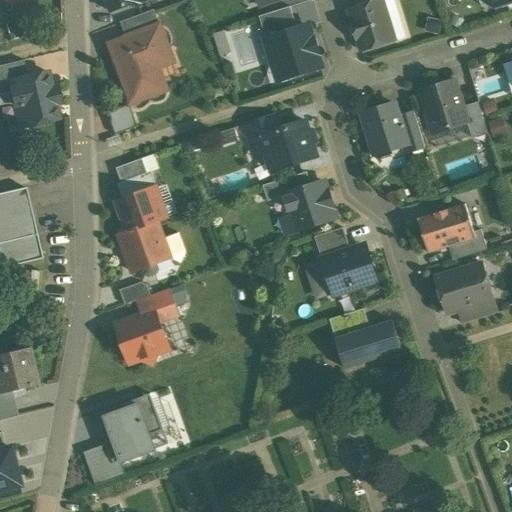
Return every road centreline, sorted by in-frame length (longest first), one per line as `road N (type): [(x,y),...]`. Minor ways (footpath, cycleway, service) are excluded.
road 1 (residential): [(73,0),(82,300),(44,511)]
road 2 (residential): [(348,83),(318,93),(352,189),(390,226),(436,351)]
road 3 (residential): [(511,38),(348,83)]
